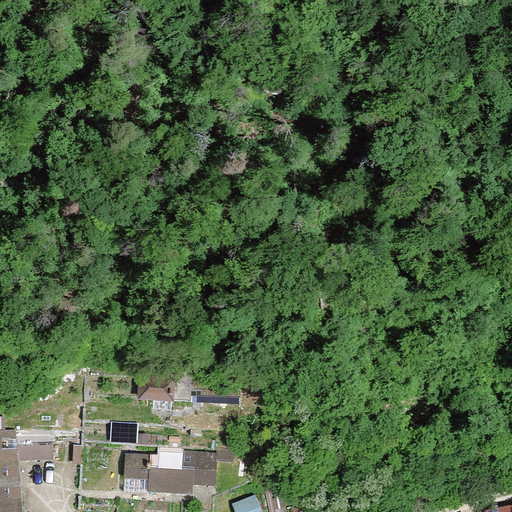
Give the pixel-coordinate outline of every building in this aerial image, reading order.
[(139,399),(190,402),(193,378),(187,378),(187,373),(174,372),(167,373),(166,379),(142,377),(139,399)] [(115,378),(97,378),(96,388),(115,389),(115,378)] [(50,431),(4,432),(3,419),(0,418),(0,511),(18,511),(15,459),(50,458),(50,431)] [(83,447),(75,447),(75,463),(82,463),(83,447)] [(192,484),(214,485),(216,455),(182,453),(181,465),(158,463),(159,458),(126,456),(125,478),(149,479),(148,492),(191,494),(192,484)] [(230,506),(233,511),(258,511),(252,497),(230,506)]
